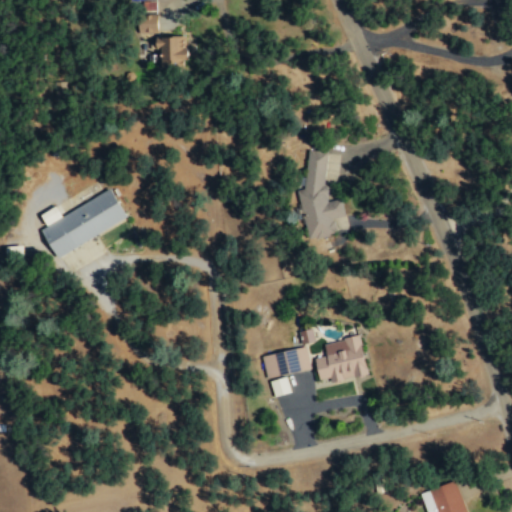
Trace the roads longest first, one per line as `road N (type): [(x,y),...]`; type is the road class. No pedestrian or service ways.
road 1 (residential): [(339,0),(456,265),(511,441)]
road 2 (residential): [(502,404),(282,465)]
